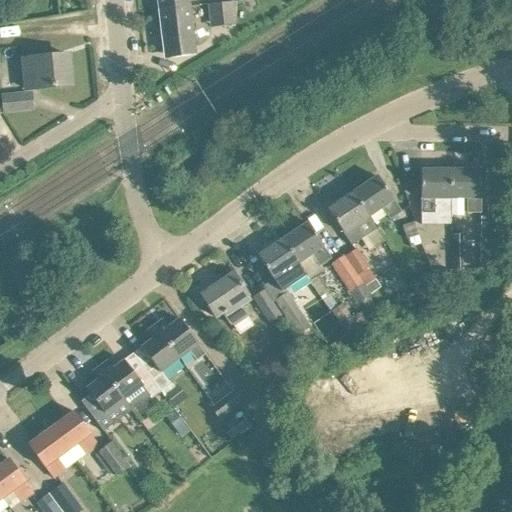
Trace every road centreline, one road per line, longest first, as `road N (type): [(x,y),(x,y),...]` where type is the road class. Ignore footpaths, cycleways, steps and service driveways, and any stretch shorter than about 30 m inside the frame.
road 1 (unclassified): [(163,263),(407,100),(511,66)]
road 2 (unclassified): [(0,388),(163,263)]
road 3 (residential): [(163,263),(134,185),(122,92)]
road 4 (unclassified): [(0,170),(122,92)]
